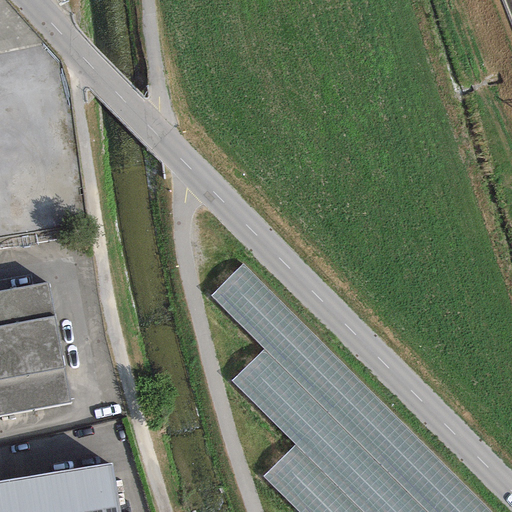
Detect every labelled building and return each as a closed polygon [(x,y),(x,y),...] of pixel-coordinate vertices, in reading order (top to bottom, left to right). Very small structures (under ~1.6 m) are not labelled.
[(494,511),(248,267),(212,303),(266,359),(420,511),(494,511)] [(0,414),(76,399),(52,278),(0,288),(0,414)] [(420,511),(266,359),(239,387),(297,444),(365,511),(420,511)] [(365,511),(297,444),(260,480),(290,511),(365,511)] [(0,480),(0,511),(119,511),(111,463),(0,480)]
